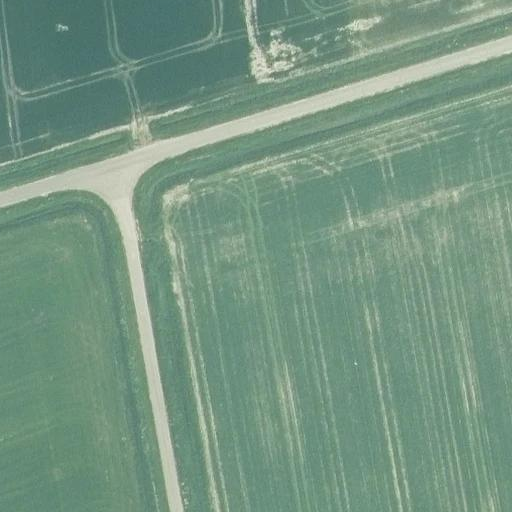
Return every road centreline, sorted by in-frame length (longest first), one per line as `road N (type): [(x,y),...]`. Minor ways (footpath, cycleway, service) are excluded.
road 1 (unclassified): [(116,170),(511,47)]
road 2 (unclassified): [(174,511),(116,170)]
road 3 (unclassified): [(0,203),(116,170)]
